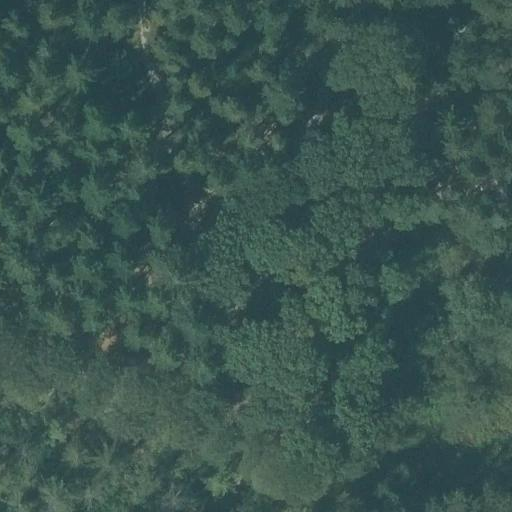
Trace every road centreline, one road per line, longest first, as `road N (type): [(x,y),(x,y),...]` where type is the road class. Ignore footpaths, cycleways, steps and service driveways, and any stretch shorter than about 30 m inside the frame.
road 1 (track): [(270,449),(264,366),(322,87),(357,0)]
road 2 (track): [(142,0),(143,51),(171,147),(264,366)]
road 3 (track): [(511,284),(270,449)]
road 4 (track): [(270,449),(0,346)]
road 5 (track): [(143,51),(15,0)]
